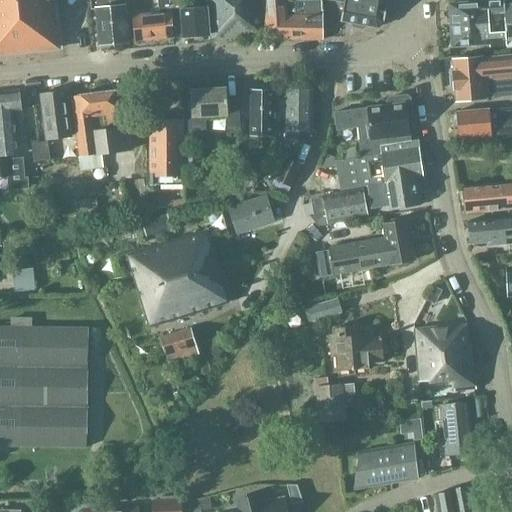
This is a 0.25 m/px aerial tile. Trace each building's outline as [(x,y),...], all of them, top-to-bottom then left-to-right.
[(54,0),(0,0),(0,53),(59,48),(54,0)] [(116,0),(117,7),(96,9),(99,45),(128,42),(125,6),(128,5),(127,0),(116,0)] [(173,38),(170,10),(169,0),(157,0),(159,14),(133,16),(136,41),(173,38)] [(209,34),(209,39),(262,35),(258,0),(206,0),(207,7),(209,34)] [(262,0),(264,40),(322,39),(322,10),(321,10),(321,0),(287,2),(286,0),(262,0)] [(339,0),(343,1),(340,20),(349,22),(352,27),(362,28),(366,25),(377,27),(383,24),(387,0),(339,0)] [(448,5),(449,26),(511,22),(511,5),(504,6),(503,0),(485,0),(486,2),(448,5)] [(209,34),(207,7),(181,9),(183,36),(209,34)] [(511,40),(511,22),(449,26),(451,48),(489,45),(489,46),(505,45),(505,41),(511,40)] [(511,55),(482,59),(482,58),(452,60),(453,71),(448,77),(449,86),(454,90),(455,102),(485,99),(485,98),(511,95),(511,55)] [(204,116),(226,116),(225,104),(226,104),(226,100),(225,100),(225,88),(190,90),(191,116),(186,117),(187,139),(205,139),(204,116)] [(272,90),(250,90),(250,147),(261,148),(261,136),(272,136),(272,90)] [(66,125),(69,125),(65,91),(39,95),(44,128),(45,128),(47,138),(68,135),(66,125)] [(103,168),(102,155),(130,151),(126,127),(107,129),(107,125),(127,122),(122,91),(71,98),(79,158),(81,171),(103,168)] [(312,131),(312,91),(284,91),(284,131),(285,131),(285,143),(299,143),(299,131),(312,131)] [(21,111),(19,92),(0,94),(0,157),(18,155),(14,112),(21,111)] [(409,141),(408,135),(409,134),(406,112),(408,112),(410,109),(410,99),(406,96),(389,98),(387,101),(388,106),(335,112),(337,131),(356,128),(358,143),(360,157),(380,154),(379,146),(400,143),(400,141),(407,141),(409,141)] [(511,107),(488,110),(488,109),(455,112),(455,115),(453,117),(454,125),(457,128),(458,139),(511,134),(511,107)] [(150,176),(182,176),(182,120),(150,120),(150,176)] [(49,160),(47,141),(31,144),(34,162),(49,160)] [(409,149),(407,141),(400,141),(400,143),(379,146),(380,154),(360,157),(334,162),(335,166),(337,176),(339,190),(367,186),(416,177),(416,178),(422,177),(420,163),(417,148),(409,149)] [(328,168),(335,166),(334,162),(334,157),(325,153),(320,163),(328,168)] [(255,181),(255,154),(239,154),(239,180),(255,181)] [(290,188),(300,166),(285,158),(274,180),(290,188)] [(389,210),(420,206),(418,193),(416,178),(416,177),(367,186),(368,193),(371,208),(388,206),(389,210)] [(463,192),(460,193),(461,199),(464,200),(465,213),(511,209),(511,182),(463,187),(463,192)] [(362,190),(344,193),(323,196),(327,223),(366,217),(362,190)] [(79,193),(80,202),(101,201),(100,191),(79,193)] [(228,209),(235,228),(236,233),(272,221),(264,197),(228,209)] [(142,224),(146,239),(169,232),(165,217),(142,224)] [(469,244),(490,242),(490,247),(511,244),(511,240),(511,218),(468,222),(468,229),(465,230),(466,237),(469,237),(469,244)] [(315,253),(316,259),(319,277),(411,261),(404,221),(382,225),(385,238),(329,248),(329,250),(320,252),(315,253)] [(149,327),(228,303),(205,231),(126,255),(149,327)] [(14,292),(34,290),(32,269),(12,271),(14,292)] [(310,322),(341,313),(337,300),(306,309),(310,322)] [(467,325),(414,331),(416,353),(461,350),(461,351),(470,350),(467,325)] [(0,445),(87,446),(88,328),(0,327),(0,445)] [(366,362),(383,361),(381,338),(364,340),(363,335),(354,336),(353,327),(336,328),(336,335),(329,335),(330,357),(337,356),(338,371),(367,369),(366,362)] [(165,355),(195,346),(190,328),(160,337),(165,355)] [(461,350),(416,353),(418,383),(439,381),(452,379),(453,391),(474,389),(470,350),(461,351),(461,350)] [(343,397),(354,396),(353,384),(316,388),(318,423),(345,420),(343,397)] [(446,456),(474,453),(467,403),(440,406),(446,456)] [(352,489),(418,479),(413,444),(359,453),(352,489)] [(295,485),(286,486),(290,505),(302,502),(295,485)] [(452,491),(452,492),(452,497),(454,496),(457,511),(482,511),(482,509),(471,511),(467,487),(452,490),(452,491)] [(457,511),(454,496),(452,497),(452,492),(433,495),(436,511),(457,511)] [(227,511),(285,511),(283,500),(262,505),(260,497),(240,501),(241,509),(227,511)] [(152,511),(180,511),(180,500),(152,501),(152,511)]
